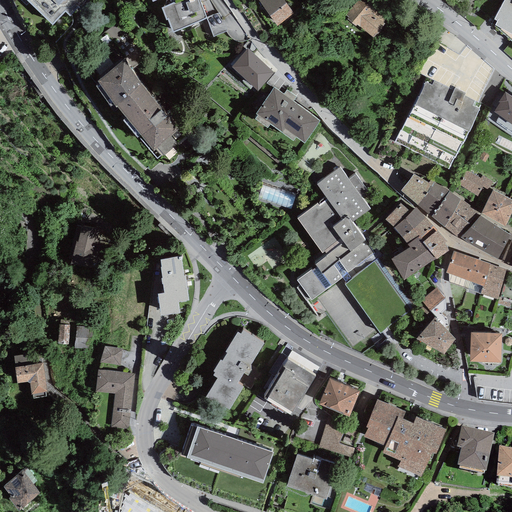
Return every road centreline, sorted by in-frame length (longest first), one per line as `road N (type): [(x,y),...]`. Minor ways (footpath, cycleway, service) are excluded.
road 1 (residential): [(511,269),(452,241),(396,190),(285,74),(228,0)]
road 2 (secondary): [(0,4),(80,124),(231,276)]
road 3 (secondary): [(511,415),(434,399),(320,349),(231,276)]
road 4 (residential): [(231,276),(147,413),(146,444),(160,475),(205,511)]
